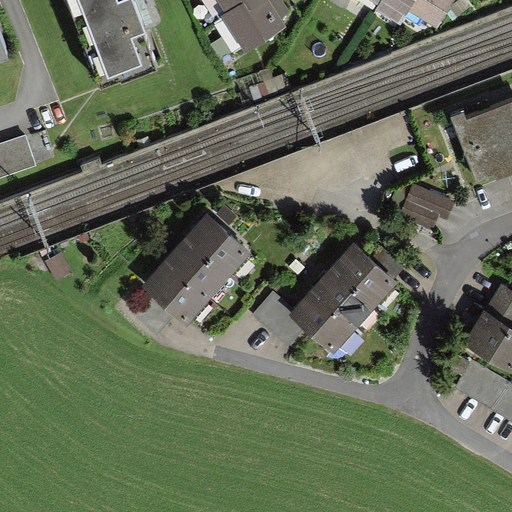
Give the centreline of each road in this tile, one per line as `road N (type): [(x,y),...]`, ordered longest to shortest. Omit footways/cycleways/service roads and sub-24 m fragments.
road 1 (residential): [(405,398),(451,265),(511,224)]
road 2 (residential): [(405,398),(231,354)]
road 3 (residential): [(511,462),(405,398)]
